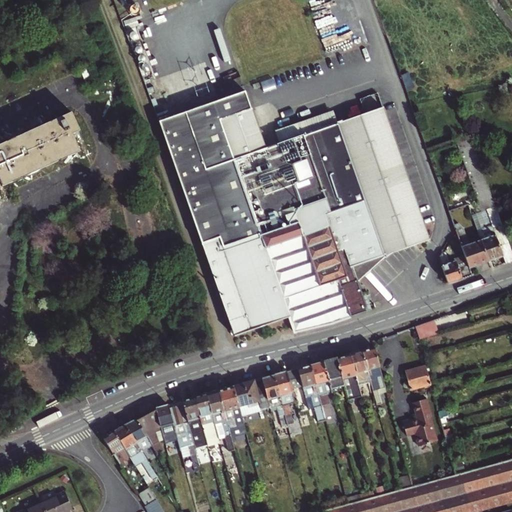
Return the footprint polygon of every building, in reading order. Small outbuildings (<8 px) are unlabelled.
[(158,122),(165,141),(220,122),(251,111),(244,91),(158,122)] [(361,113),(364,122),(385,115),(382,106),(361,113)] [(196,225),(202,244),(203,246),(234,336),(289,317),(290,322),(293,332),(334,323),(368,311),(357,282),(383,257),(365,203),(354,174),(337,122),(264,148),(251,111),(220,122),(165,141),(181,184),(191,210),(196,225)] [(379,165),(364,122),(361,113),(337,122),(354,174),(367,169),(379,165)] [(400,158),(385,115),(364,122),(379,165),(390,162),(400,158)] [(471,214),(480,239),(488,261),(502,256),(505,263),(511,260),(511,251),(496,208),(495,208),(470,134),(469,134),(455,140),(481,211),(471,214)] [(400,158),(390,162),(418,243),(428,240),(400,158)] [(390,162),(379,165),(408,247),(418,243),(390,162)] [(379,165),(367,169),(396,251),(408,247),(379,165)] [(396,251),(367,169),(354,174),(365,203),(383,257),(388,254),(396,251)] [(453,224),(456,234),(464,254),(469,268),(488,261),(480,239),(468,243),(462,227),(458,223),(453,224)] [(455,260),(448,262),(444,250),(444,249),(438,251),(437,254),(441,266),(448,283),(471,275),(469,268),(464,254),(454,258),(455,260)] [(434,321),(414,328),(418,341),(438,334),(434,321)] [(387,393),(375,349),(363,352),(370,379),(371,382),(374,396),(377,406),(382,405),(380,395),(387,393)] [(357,383),(370,379),(363,352),(350,356),(357,383)] [(357,383),(350,356),(337,359),(345,386),(348,400),(361,397),(357,383)] [(337,359),(323,363),(332,395),(336,394),(334,389),(345,386),(337,359)] [(332,395),(323,363),(311,366),(321,407),(330,405),(327,396),(332,395)] [(325,421),(321,407),(311,366),(299,370),(306,397),(310,410),(314,409),(318,423),(325,421)] [(426,367),(408,373),(406,373),(412,391),(431,386),(426,367)] [(306,397),(299,370),(287,373),(294,401),(306,397)] [(282,404),(294,401),(287,373),(274,376),(282,404)] [(288,426),(282,404),(274,376),(263,379),(270,407),(276,405),(283,428),(288,426)] [(234,387),(242,418),(262,412),(261,410),(270,407),(263,379),(234,387)] [(374,396),(371,382),(365,383),(369,397),(374,396)] [(234,387),(219,391),(229,430),(238,428),(237,426),(244,424),(242,418),(234,387)] [(229,430),(219,391),(207,395),(220,442),(220,444),(227,442),(231,457),(236,455),(229,430)] [(214,444),(220,442),(207,395),(195,398),(208,447),(215,446),(214,444)] [(434,399),(439,413),(446,411),(442,396),(434,399)] [(182,401),(184,406),(193,439),(196,451),(208,447),(195,398),(182,401)] [(412,420),(403,423),(407,437),(416,434),(419,447),(438,442),(431,418),(432,417),(428,401),(418,404),(417,403),(413,404),(418,420),(417,422),(413,423),(413,421),(412,420)] [(181,453),(178,442),(170,410),(169,405),(156,409),(165,441),(171,439),(175,455),(181,453)] [(193,439),(184,406),(170,410),(178,442),(193,439)] [(165,441),(156,409),(136,420),(153,448),(165,441)] [(164,467),(153,448),(136,420),(126,426),(149,465),(154,462),(159,470),(164,467)] [(149,465),(126,426),(115,432),(128,454),(136,467),(140,464),(151,482),(158,478),(149,465)] [(115,432),(105,438),(121,465),(123,462),(122,457),(128,454),(115,432)] [(451,436),(445,437),(449,451),(457,449),(453,435),(451,436)] [(511,460),(456,475),(412,488),(375,498),(361,502),(325,511),(476,511),(511,502),(511,460)] [(156,500),(149,488),(140,494),(147,505),(156,500)] [(63,493),(40,503),(43,511),(70,511),(71,511),(63,493)] [(375,498),(373,493),(359,496),(361,502),(375,498)] [(163,511),(156,500),(147,505),(146,506),(149,511),(163,511)] [(43,511),(40,503),(19,511),(43,511)]
